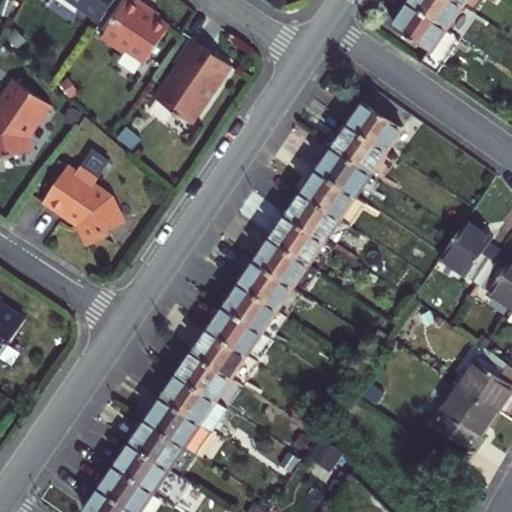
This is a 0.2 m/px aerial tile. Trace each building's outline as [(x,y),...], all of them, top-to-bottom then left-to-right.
[(73,0),(104,21),(119,0),(73,0)] [(144,0),(132,0),(107,37),(128,52),(130,49),(150,62),(175,27),(148,9),(152,4),(144,0)] [(448,29),(463,7),(452,0),(412,0),(410,3),(448,29)] [(448,29),(410,3),(395,26),(430,50),(422,62),(438,74),(463,40),(448,29)] [(0,17),(8,18),(7,4),(0,4),(0,17)] [(8,38),(18,49),(27,42),(17,30),(8,38)] [(196,47),(156,105),(193,130),(233,73),(196,47)] [(56,103),(17,76),(1,99),(6,102),(4,106),(0,111),(0,154),(34,148),(32,135),(43,118),(45,120),(56,103)] [(403,129),(365,102),(350,126),(387,151),(403,129)] [(63,116),(75,125),(82,116),(71,106),(63,116)] [(86,120),(81,128),(91,135),(97,127),(86,120)] [(350,126),(334,149),(372,175),(387,151),(350,126)] [(129,130),(121,139),(135,152),(143,143),(129,130)] [(372,175),(334,149),(319,171),(356,197),(372,175)] [(382,181),(398,159),(387,151),(372,175),(382,181)] [(81,169),(72,163),(47,199),(70,215),(73,210),(81,216),(94,242),(109,234),(107,229),(128,219),(116,194),(98,182),(103,175),(85,163),(81,169)] [(356,197),(319,171),(303,195),(340,220),(356,197)] [(340,220),(303,195),(288,216),(325,242),(336,249),(351,228),(340,220)] [(351,228),(367,205),(356,197),(340,220),(351,228)] [(325,242),(288,216),(271,239),(309,265),(325,242)] [(484,243),(489,237),(467,221),(458,234),(443,257),(440,261),(478,286),(500,253),(484,243)] [(309,265),(271,239),(256,262),(294,288),(309,265)] [(511,261),(500,253),(478,286),(511,309),(511,261)] [(294,288),(256,262),(241,284),(278,310),(294,288)] [(278,310),(241,284),(225,308),(262,333),(278,310)] [(5,301),(0,297),(0,358),(8,345),(5,343),(9,338),(14,341),(28,320),(3,304),(5,301)] [(262,333),(225,308),(209,330),(246,356),(262,333)] [(278,310),(262,333),(273,341),(289,318),(278,310)] [(246,356),(209,330),(194,353),(231,378),(246,356)] [(262,333),(246,356),(258,363),(273,341),(262,333)] [(511,391),(511,385),(510,384),(511,380),(511,368),(487,351),(484,348),(459,386),(497,412),(511,391)] [(231,378),(194,353),(178,376),(215,401),(231,378)] [(215,401),(178,376),(162,398),(212,432),(228,410),(221,405),(215,401)] [(221,405),(237,382),(231,378),(215,401),(221,405)] [(472,449),(479,439),(497,412),(459,386),(434,423),(467,446),(472,449)] [(162,398),(147,421),(184,446),(197,455),(212,432),(162,398)] [(184,446),(147,421),(131,443),(168,469),(184,446)] [(325,441),(314,457),(329,468),(341,452),(325,441)] [(168,469),(131,443),(116,466),(153,492),(164,499),(175,507),(191,484),(181,478),(168,469)] [(184,446),(168,469),(181,478),(197,455),(184,446)] [(138,511),(153,492),(116,466),(100,489),(133,511),(138,511)] [(386,511),(350,482),(349,481),(348,481),(347,481),(347,482),(344,485),(338,510),(338,511),(386,511)] [(181,511),(186,511),(201,492),(191,484),(175,507),(181,511)] [(133,511),(100,489),(84,511),(133,511)] [(154,511),(164,499),(153,492),(138,511),(154,511)]
